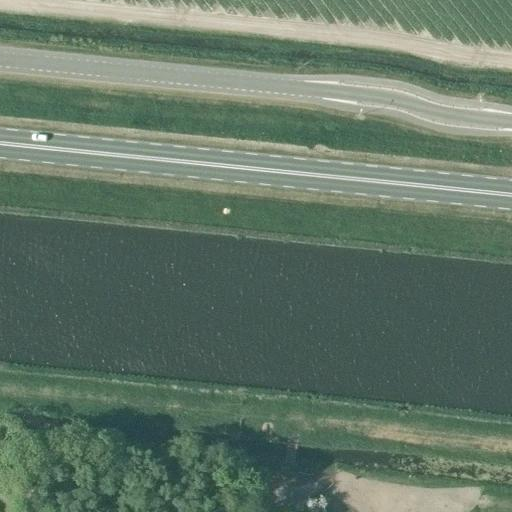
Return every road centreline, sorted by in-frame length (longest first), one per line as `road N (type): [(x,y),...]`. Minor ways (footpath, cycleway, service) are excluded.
road 1 (unclassified): [(0,61),(374,97),(441,116),(511,123)]
road 2 (primary): [(511,195),(0,144)]
